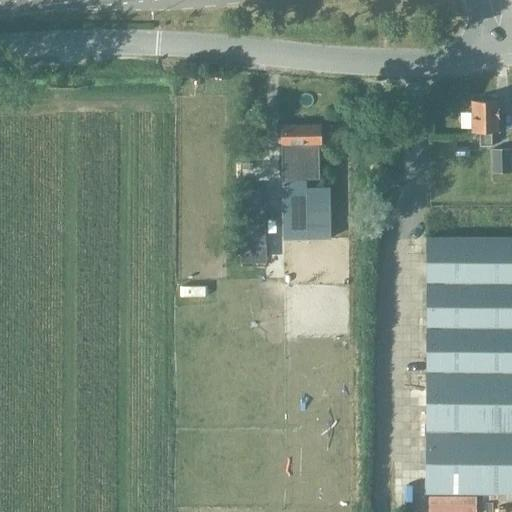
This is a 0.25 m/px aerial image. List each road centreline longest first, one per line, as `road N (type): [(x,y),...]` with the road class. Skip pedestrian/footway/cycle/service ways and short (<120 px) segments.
road 1 (unclassified): [(0,49),(159,43),(324,60),(500,56)]
road 2 (unknown): [(433,63),(395,249),(382,511)]
road 3 (unknown): [(265,54),(271,274)]
